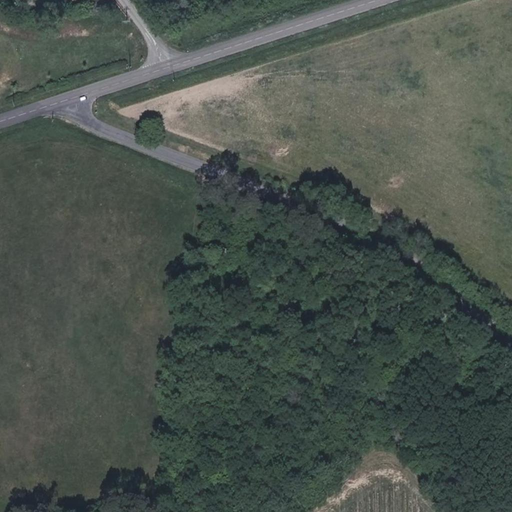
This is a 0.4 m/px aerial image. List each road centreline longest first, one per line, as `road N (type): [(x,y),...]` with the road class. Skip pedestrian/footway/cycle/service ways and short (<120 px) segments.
road 1 (unclassified): [(73,99),(114,132),(384,241),(511,340)]
road 2 (secondary): [(175,68),(383,0)]
